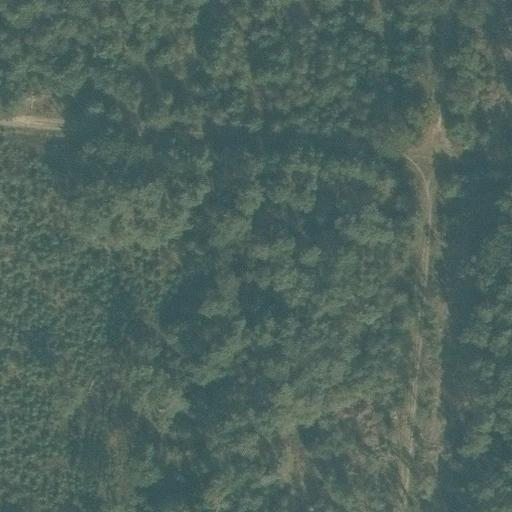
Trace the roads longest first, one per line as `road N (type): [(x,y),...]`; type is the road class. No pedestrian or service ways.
road 1 (track): [(418,175),(0,130)]
road 2 (track): [(418,175),(397,511)]
road 3 (track): [(436,0),(418,175)]
